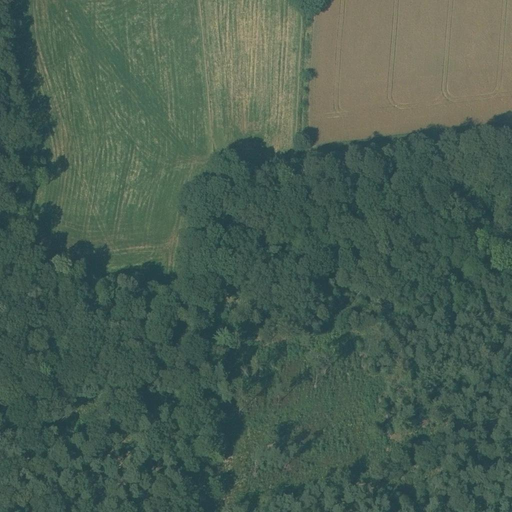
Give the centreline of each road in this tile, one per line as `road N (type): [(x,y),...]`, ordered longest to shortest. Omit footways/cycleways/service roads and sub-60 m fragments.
road 1 (track): [(511,284),(270,319),(218,292)]
road 2 (track): [(203,414),(236,182)]
road 3 (track): [(0,410),(203,414)]
